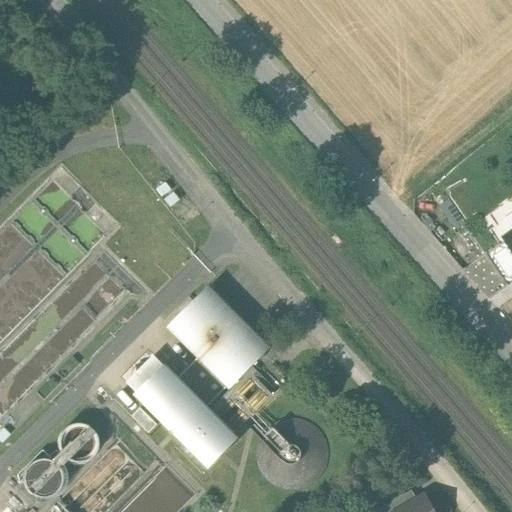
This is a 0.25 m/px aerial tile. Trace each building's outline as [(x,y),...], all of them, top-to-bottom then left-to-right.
[(511,244),(509,240),(487,255),(510,288),(511,286),(511,244)] [(241,321),(211,291),(173,331),(202,359),(179,381),(152,407),(151,408),(180,436),(246,369),(250,372),(265,356),(235,326),(241,321)] [(155,357),(128,383),(139,394),(166,368),(155,357)] [(166,368),(139,394),(152,407),(179,381),(166,368)] [(96,451),(96,445),(96,439),(93,433),(89,429),(83,426),(77,424),(71,425),(65,427),(60,431),(57,436),(55,442),(55,448),(57,454),(60,459),(65,463),(71,465),(77,466),(83,464),(89,461),(93,457),(96,451)] [(62,485),(62,480),(62,474),(59,469),(56,465),(52,462),(47,460),(41,459),(36,460),(31,462),(27,465),(23,469),(21,474),(21,480),(21,485),(23,490),(27,494),(31,498),(36,500),(41,500),(47,500),(52,498),(56,494),(59,490),(62,485)] [(413,491),(381,510),(382,511),(401,511),(419,501),(413,491)] [(419,501),(401,511),(436,511),(427,497),(419,501)]
